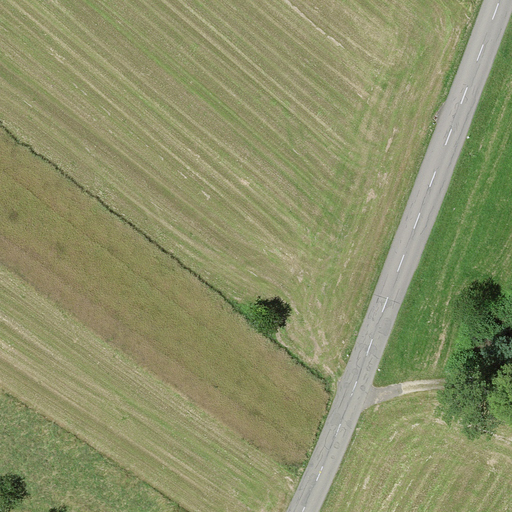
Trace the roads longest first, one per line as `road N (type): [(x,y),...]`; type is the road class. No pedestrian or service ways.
road 1 (tertiary): [(298,511),(350,400),(498,0)]
road 2 (track): [(350,400),(413,388),(511,407)]
